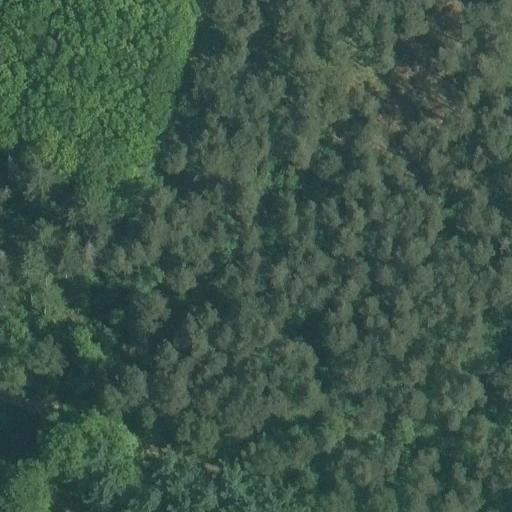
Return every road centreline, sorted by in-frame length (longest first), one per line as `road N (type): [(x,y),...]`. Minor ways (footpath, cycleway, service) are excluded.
road 1 (track): [(199,0),(35,414)]
road 2 (track): [(334,511),(35,414)]
road 3 (track): [(438,511),(511,325)]
